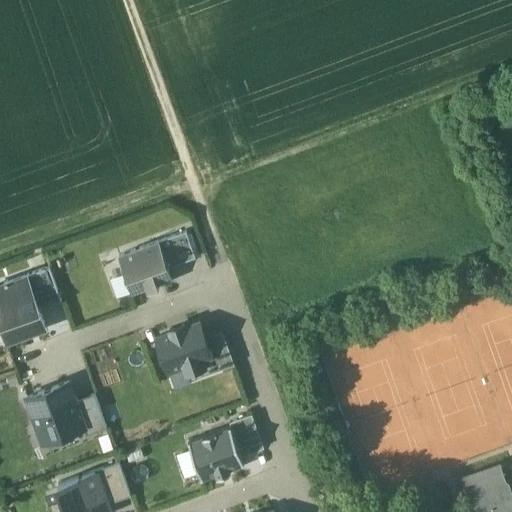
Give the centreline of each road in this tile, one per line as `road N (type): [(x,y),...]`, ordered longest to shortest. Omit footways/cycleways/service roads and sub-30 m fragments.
road 1 (residential): [(42,356),(227,291),(295,475)]
road 2 (track): [(511,70),(192,189)]
road 3 (track): [(192,189),(0,257)]
road 4 (track): [(128,0),(192,189)]
